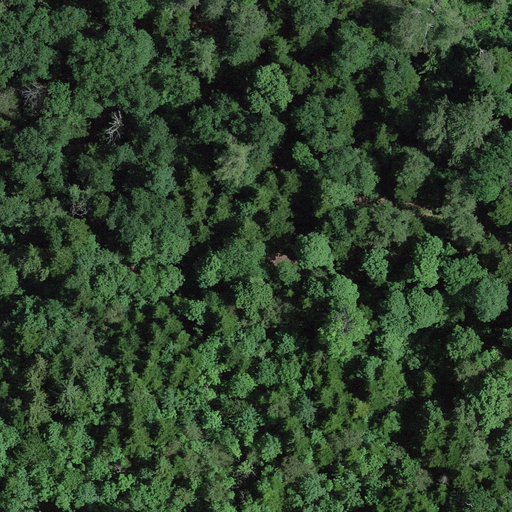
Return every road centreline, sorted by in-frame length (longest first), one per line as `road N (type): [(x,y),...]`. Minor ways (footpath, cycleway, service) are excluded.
road 1 (track): [(0,326),(146,282),(324,250),(511,256)]
road 2 (track): [(511,240),(373,187),(264,163),(118,0)]
